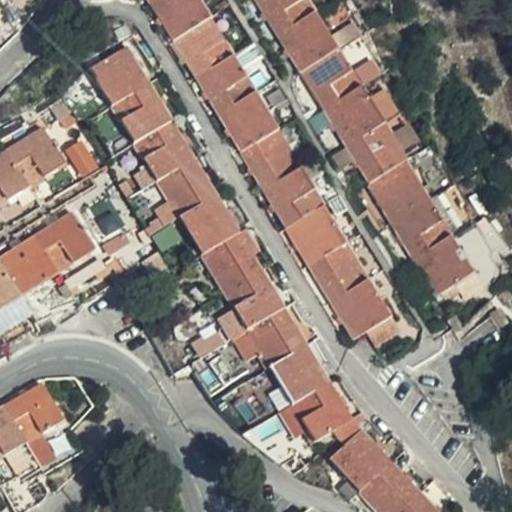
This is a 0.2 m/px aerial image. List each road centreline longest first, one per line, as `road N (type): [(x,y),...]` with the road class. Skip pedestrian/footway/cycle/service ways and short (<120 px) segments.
road 1 (residential): [(483,511),(327,338),(135,16),(53,5)]
road 2 (residential): [(156,411),(175,408),(195,418),(234,455),(311,492),(333,511)]
road 3 (tertiary): [(156,411),(116,366),(90,356),(37,360),(0,381)]
